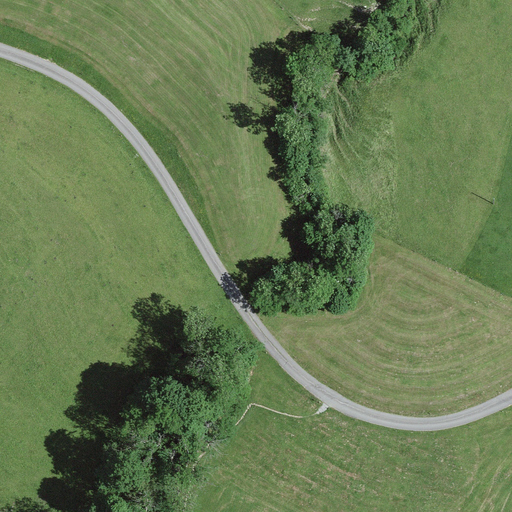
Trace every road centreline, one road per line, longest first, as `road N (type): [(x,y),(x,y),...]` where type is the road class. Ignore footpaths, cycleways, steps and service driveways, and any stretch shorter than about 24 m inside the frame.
road 1 (track): [(0,50),(108,106),(161,168),(262,333),(331,399)]
road 2 (track): [(331,399),(425,423),(511,395)]
